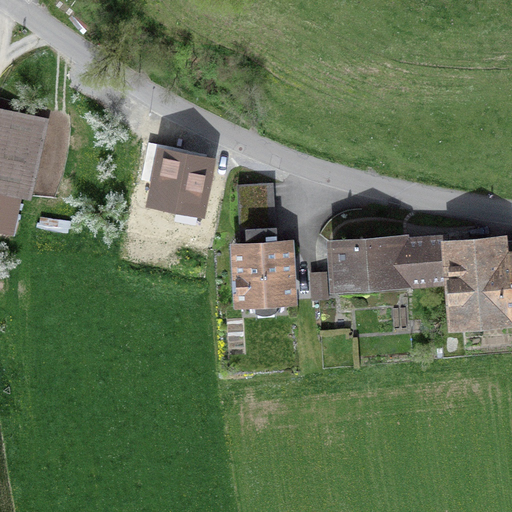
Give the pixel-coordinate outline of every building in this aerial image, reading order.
[(0,231),(16,235),(45,119),(0,107),(0,231)] [(155,158),(146,204),(200,214),(209,168),(155,158)] [(240,199),(264,203),(267,186),(243,182),(240,199)] [(213,244),(215,221),(192,219),(190,242),(213,244)] [(335,235),(339,286),(452,278),(449,232),(448,227),(335,235)] [(452,278),(455,320),(511,316),(511,228),(449,232),(452,278)] [(295,237),(235,239),(237,302),(297,300),(295,237)] [(329,268),(310,269),(312,296),(331,295),(329,268)]
